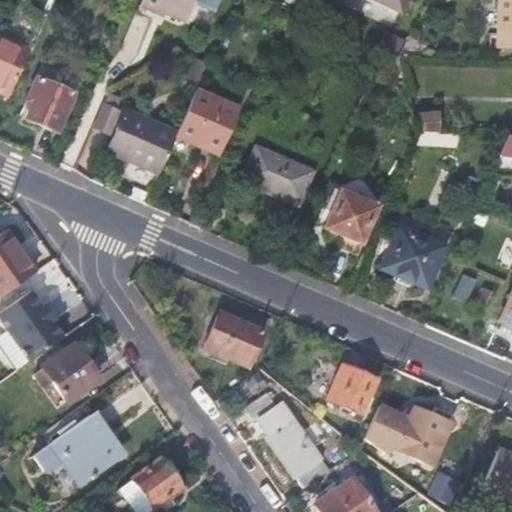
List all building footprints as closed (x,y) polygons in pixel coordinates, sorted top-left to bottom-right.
[(141,0),(139,7),(156,14),(157,11),(185,23),(194,0),(141,0)] [(406,0),(377,0),(401,11),(406,0)] [(511,0),(494,0),(492,47),(511,48),(511,0)] [(156,14),(139,7),(136,14),(153,21),(156,14)] [(296,51),(310,19),(301,15),(295,13),(281,44),(296,51)] [(417,38),(407,37),(398,54),(416,55),(417,38)] [(26,51),(0,39),(0,90),(8,93),(26,51)] [(208,61),(196,57),(189,73),(200,78),(208,61)] [(74,95),(34,76),(25,99),(31,102),(23,119),(56,134),(74,95)] [(241,109),(196,89),(176,131),(174,136),(219,156),(241,109)] [(113,107),(118,97),(110,93),(105,103),(94,129),(110,136),(121,111),(113,107)] [(103,151),(157,175),(174,136),(176,131),(123,107),(121,111),(110,136),(103,151)] [(436,113),(414,114),(419,130),(436,130),(436,113)] [(456,147),(461,134),(419,132),(414,144),(456,147)] [(313,172),(255,146),(240,181),(297,207),(313,172)] [(375,206),(337,190),(321,227),(359,244),(375,206)] [(443,247),(397,226),(379,268),(425,289),(443,247)] [(3,231),(0,233),(0,235),(17,260),(21,256),(3,231)] [(0,296),(33,273),(21,256),(17,260),(0,235),(0,296)] [(29,289),(0,309),(0,327),(20,356),(25,363),(62,337),(51,321),(39,304),(29,289)] [(511,289),(498,320),(511,325),(511,289)] [(54,319),(42,302),(39,304),(51,321),(54,319)] [(217,312),(200,349),(246,369),(261,331),(217,312)] [(70,345),(31,372),(56,410),(97,382),(70,345)] [(340,366),(325,401),(359,417),(374,381),(340,366)] [(301,490),(328,471),(281,402),(275,406),(266,393),(244,408),(252,421),(255,419),(267,435),(262,440),(301,490)] [(412,409),(408,421),(403,419),(374,406),(359,438),(384,454),(387,447),(429,466),(448,425),(412,409)] [(89,417),(32,456),(43,471),(61,459),(78,483),(107,464),(102,457),(113,450),(89,417)] [(511,506),(511,458),(497,452),(480,493),(511,506)] [(159,460),(116,489),(125,505),(124,506),(128,511),(147,511),(150,510),(159,504),(168,498),(179,490),(159,460)] [(421,495),(445,510),(456,492),(430,477),(421,495)] [(313,506),(316,511),(370,511),(350,481),(313,506)] [(173,505),(168,498),(159,504),(164,511),(173,505)]
